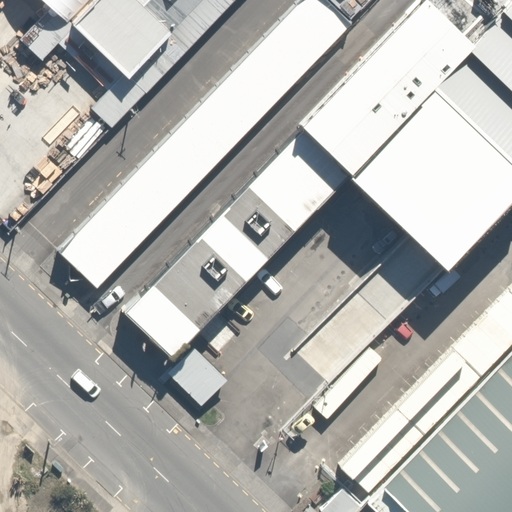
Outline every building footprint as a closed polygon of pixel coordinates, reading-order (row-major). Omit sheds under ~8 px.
[(298,0),(272,0),(32,250),(71,287),(324,24),(298,0)] [(163,0),(67,0),(42,26),(92,74),(163,0)] [(395,0),(388,0),(272,120),(315,161),(434,37),(395,0)] [(511,0),(474,0),(402,76),(511,181),(511,0)] [(313,170),(267,126),(102,298),(148,342),(313,170)] [(511,511),(511,327),(356,490),(379,511),(511,511)] [(354,511),(363,503),(339,480),(314,505),(321,511),(354,511)]
